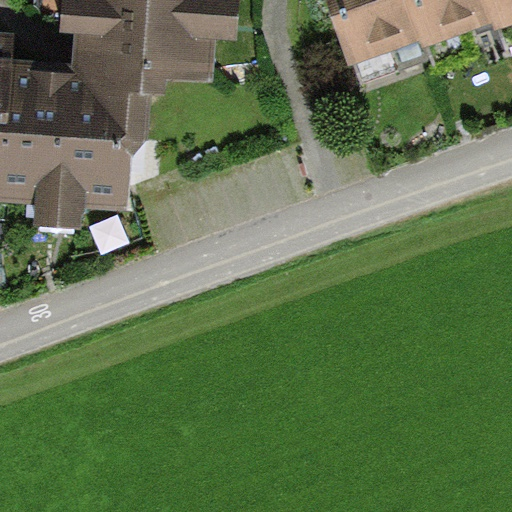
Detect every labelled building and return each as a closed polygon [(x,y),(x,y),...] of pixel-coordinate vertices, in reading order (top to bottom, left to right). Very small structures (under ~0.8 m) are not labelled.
[(208,76),(214,0),(76,0),(71,65),(134,71),(208,76)] [(392,0),(314,0),(334,79),(408,61),(392,0)] [(470,0),(392,0),(408,61),(481,42),(470,0)] [(511,0),(470,0),(481,42),(511,34),(511,0)] [(0,196),(125,205),(134,71),(71,65),(4,62),(5,43),(0,42),(0,196)]
